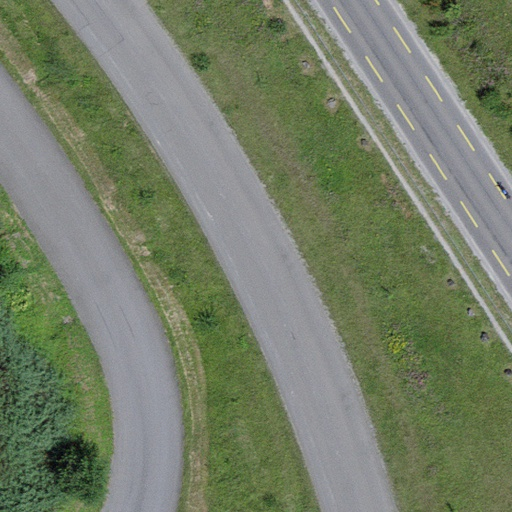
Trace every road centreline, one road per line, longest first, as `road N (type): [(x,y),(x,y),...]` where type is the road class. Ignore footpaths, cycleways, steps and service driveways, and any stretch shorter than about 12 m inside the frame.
road 1 (unclassified): [(87,0),(190,148),(262,271),(329,420),(354,511)]
road 2 (track): [(0,123),(134,358),(134,511)]
road 3 (tertiary): [(511,243),(352,0)]
